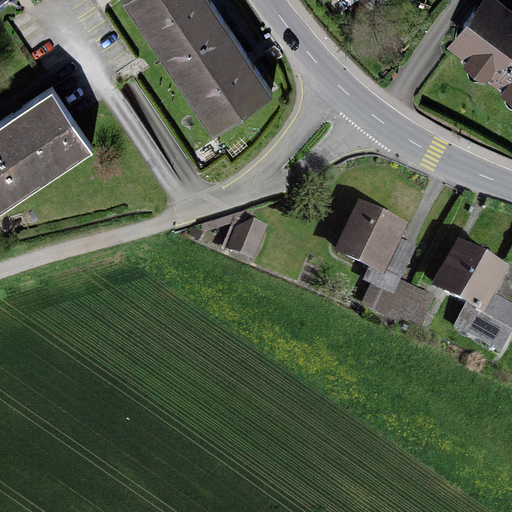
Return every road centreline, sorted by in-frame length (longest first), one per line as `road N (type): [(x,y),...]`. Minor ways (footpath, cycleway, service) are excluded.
road 1 (residential): [(0,271),(241,195),(320,138),(352,100)]
road 2 (tertiary): [(352,100),(374,122),(434,155),(511,184)]
road 3 (tertiary): [(269,0),(307,56),(352,100)]
